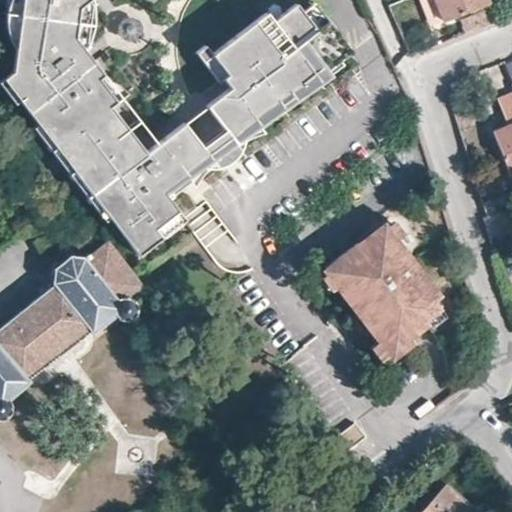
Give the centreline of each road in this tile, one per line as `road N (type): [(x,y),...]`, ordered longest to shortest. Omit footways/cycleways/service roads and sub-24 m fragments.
road 1 (residential): [(344,0),(383,102),(375,119),(241,220),(409,453)]
road 2 (residential): [(507,369),(424,94),(432,66),(511,30)]
